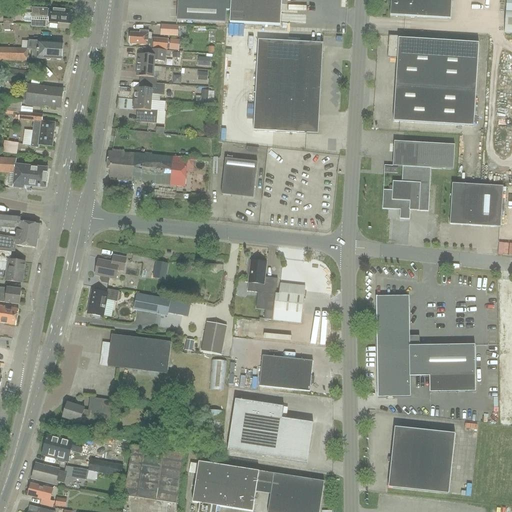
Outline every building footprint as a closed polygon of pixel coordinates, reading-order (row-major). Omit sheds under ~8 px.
[(231,0),(230,0),(177,0),(177,21),(226,23),(226,11),(230,11),(230,23),(281,26),(282,0),(231,0)] [(391,0),(390,16),(451,19),(451,0),(391,0)] [(72,10),(49,9),(33,7),(32,14),(26,13),(23,15),(23,19),(25,22),(32,22),(31,26),(46,27),(46,21),(48,21),(48,22),(71,23),(72,10)] [(178,36),(179,27),(162,26),(161,35),(178,36)] [(153,34),(149,33),(149,32),(140,31),(140,33),(131,33),(130,44),(148,46),(148,49),(167,50),(168,39),(152,38),(153,34)] [(388,58),(398,59),(394,122),(474,127),(479,44),(407,39),(407,37),(389,36),(388,58)] [(254,131),(319,135),(324,44),(259,41),(254,131)] [(63,50),(63,44),(30,42),(30,49),(33,50),(32,59),(46,59),(47,61),(49,61),(50,60),(61,60),(62,49),(63,50)] [(0,60),(27,61),(27,49),(0,48),(0,60)] [(141,55),(140,66),(155,67),(156,60),(165,61),(165,56),(171,56),(171,51),(148,50),(147,56),(141,55)] [(146,78),(145,84),(157,85),(158,78),(159,78),(159,73),(155,72),(155,67),(140,66),(139,77),(146,78)] [(30,72),(7,69),(6,82),(29,85),(30,72)] [(138,88),(137,99),(153,101),(153,90),(157,90),(157,85),(145,84),(145,89),(138,88)] [(62,101),(64,90),(24,85),(22,98),(22,100),(23,100),(26,101),(26,105),(41,108),(42,106),(59,109),(60,101),(62,101)] [(23,100),(22,100),(22,98),(3,96),(2,107),(11,108),(11,113),(19,114),(19,112),(21,112),(23,100)] [(153,101),(137,99),(136,110),(143,111),(142,122),(157,123),(158,112),(152,111),(153,101)] [(27,130),(26,141),(25,145),(30,146),(30,147),(39,148),(39,145),(52,147),(56,123),(42,122),(43,115),(21,112),(19,112),(19,114),(18,119),(34,121),(32,131),(27,130)] [(5,151),(18,153),(20,143),(7,140),(5,151)] [(401,167),(401,175),(403,175),(431,177),(431,169),(454,170),(455,145),(395,142),(393,166),(401,167)] [(185,187),(188,159),(131,153),(131,154),(124,154),(124,151),(113,150),(112,152),(109,152),(107,170),(110,170),(109,177),(117,178),(117,181),(185,187)] [(46,188),(48,169),(16,164),(17,159),(0,158),(0,172),(15,173),(14,187),(25,189),(26,186),(46,188)] [(254,199),(258,163),(226,159),(222,195),(254,199)] [(393,191),(384,191),(383,209),(397,210),(397,209),(401,209),(400,219),(410,220),(411,211),(429,212),(430,193),(431,177),(403,175),(402,183),(393,183),(393,191)] [(501,228),(504,187),(453,184),(450,225),(501,228)] [(0,226),(18,229),(17,235),(26,236),(26,237),(37,239),(39,225),(20,222),(21,216),(0,214),(0,226)] [(36,248),(37,239),(26,237),(26,236),(17,235),(17,238),(1,235),(0,239),(0,249),(15,252),(16,245),(36,248)] [(501,242),(500,253),(510,254),(511,242),(501,242)] [(6,281),(23,283),(26,263),(11,260),(12,252),(0,251),(0,261),(9,263),(6,281)] [(110,278),(116,279),(118,270),(124,271),(127,259),(114,256),(112,264),(107,263),(108,262),(98,260),(95,275),(101,276),(100,279),(103,282),(109,283),(110,278)] [(258,293),(276,294),(278,279),(266,278),(267,263),(251,261),(249,292),(258,293)] [(169,264),(156,262),(153,278),(165,281),(169,264)] [(304,297),(306,287),(281,284),(279,294),(276,294),(273,321),(302,323),(303,314),(304,297)] [(7,288),(0,287),(0,302),(5,303),(5,304),(20,306),(22,290),(7,288)] [(108,290),(107,294),(92,291),(88,314),(103,317),(107,300),(118,303),(120,292),(108,290)] [(265,320),(273,321),(276,294),(258,293),(256,310),(266,311),(265,320)] [(168,313),(188,317),(191,304),(137,294),(134,310),(168,317),(168,313)] [(379,397),(411,397),(411,377),(429,377),(430,392),(475,391),(474,345),(420,346),(410,336),(409,296),(378,297),(378,296),(377,296),(378,398),(379,398),(379,397)] [(0,322),(16,326),(19,310),(0,306),(0,322)] [(227,326),(207,322),(202,351),(222,355),(227,326)] [(167,375),(171,343),(117,336),(117,334),(113,333),(108,367),(167,375)] [(187,343),(185,350),(192,352),(194,344),(187,343)] [(310,392),(314,361),(263,356),(260,387),(310,392)] [(227,362),(213,361),(211,390),(225,391),(227,362)] [(110,421),(113,401),(94,399),(92,412),(84,410),(84,409),(68,403),(63,418),(64,418),(80,423),(82,417),(110,421)] [(236,400),(228,451),(308,464),(314,424),(283,419),(284,407),(236,400)] [(221,434),(223,412),(209,410),(207,433),(221,434)] [(449,494),(456,434),(395,428),(392,458),(389,458),(388,462),(392,463),(389,488),(449,494)] [(79,436),(66,433),(63,440),(48,436),(43,456),(68,463),(71,451),(82,454),(84,443),(77,441),(79,436)] [(125,496),(177,504),(184,454),(133,446),(125,496)] [(89,471),(121,477),(124,466),(91,460),(89,471)] [(199,462),(193,503),(200,504),(199,511),(211,511),(213,506),(252,511),(256,492),(271,494),(268,511),(320,511),(325,482),(199,462)] [(66,467),(65,472),(58,471),(58,470),(35,464),(31,480),(54,486),(56,481),(64,484),(66,477),(87,481),(89,471),(66,467)] [(52,509),(54,503),(50,502),(53,490),(31,485),(28,497),(41,500),(40,505),(52,509)] [(66,508),(67,499),(57,498),(56,507),(66,508)]
